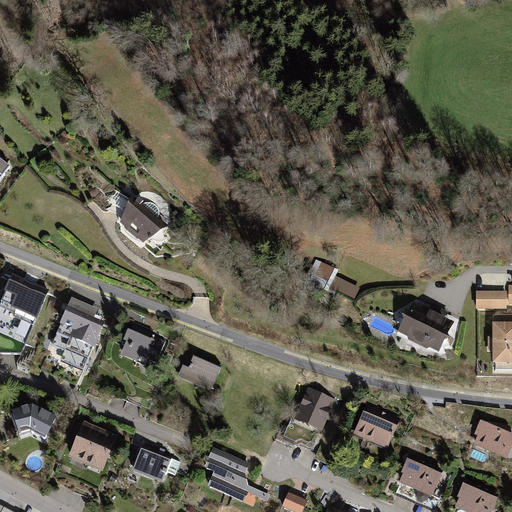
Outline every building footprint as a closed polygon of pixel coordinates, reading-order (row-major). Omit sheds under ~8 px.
[(0,181),(9,169),(0,162),(0,181)] [(143,206),(132,197),(120,225),(143,245),(168,230),(157,220),(159,217),(159,213),(158,209),(155,206),(152,204),(146,204),(143,206)] [(338,272),(316,261),(313,265),(312,264),(310,267),(312,268),(307,277),(355,300),(360,290),(335,278),(338,272)] [(48,291),(12,276),(0,304),(0,352),(21,353),(48,291)] [(507,312),(507,293),(477,293),(476,312),(507,312)] [(97,310),(72,300),(54,345),(65,350),(60,363),(85,373),(105,323),(93,319),(97,310)] [(414,304),(407,318),(402,319),(404,324),(397,337),(427,352),(429,351),(439,356),(445,344),(450,343),(448,338),(455,324),(446,319),(449,314),(433,307),(430,312),(414,304)] [(496,317),(495,317),(495,325),(493,325),(493,366),(496,366),(496,373),(511,372),(511,317),(511,314),(496,314),(496,317)] [(152,333),(134,326),(131,332),(128,330),(123,342),(126,343),(120,356),(137,363),(140,356),(159,364),(167,343),(151,336),(152,333)] [(189,369),(183,367),(177,379),(211,394),(222,369),(194,357),(189,369)] [(312,391),(307,388),(292,421),(322,435),(328,422),(330,423),(335,413),(332,412),(336,403),(334,402),(337,395),(314,385),(312,391)] [(402,421),(368,406),(354,437),(388,452),(402,421)] [(31,408),(10,415),(18,437),(28,433),(46,442),(57,421),(31,408)] [(118,439),(84,424),(69,461),(102,475),(118,439)] [(502,425),(481,425),(475,438),(479,440),(476,446),(507,461),(511,450),(511,437),(511,429),(502,425)] [(335,449),(321,443),(314,461),(328,466),(335,449)] [(164,456),(143,448),(133,475),(162,486),(172,459),(164,456)] [(349,455),(335,449),(328,466),(327,467),(341,473),(349,455)] [(249,466),(212,450),(204,470),(214,474),(207,489),(243,504),(247,494),(267,503),(270,498),(248,488),(245,476),(249,466)] [(442,468),(408,453),(399,473),(402,474),(398,483),(430,497),(442,468)] [(492,492),(466,481),(458,500),(460,501),(456,510),(459,511),(493,511),(500,498),(492,495),(492,492)] [(304,511),(308,503),(289,495),(282,510),(286,511),(304,511)]
